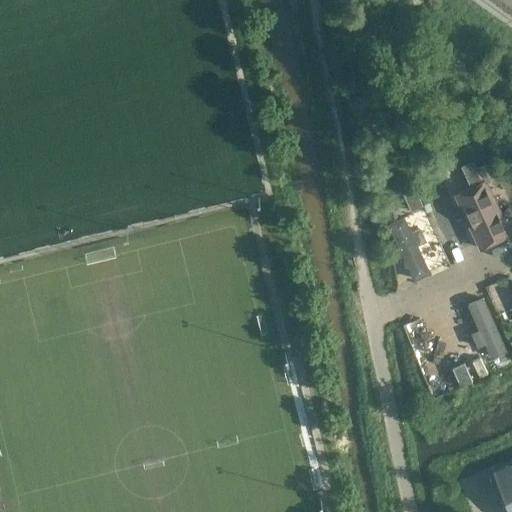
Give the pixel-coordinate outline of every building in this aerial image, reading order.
[(472,161),(461,166),(469,184),(481,179),(472,161)] [(482,183),(453,196),(478,251),(507,237),(482,183)] [(414,187),(402,193),(410,211),(422,205),(414,187)] [(441,267),(417,212),(387,225),(412,280),(441,267)] [(511,270),(496,278),(511,313),(511,270)] [(479,352),(454,297),(425,310),(450,365),(479,352)] [(472,381),(464,363),(451,368),(460,386),(472,381)] [(511,511),(511,463),(493,471),(509,511),(511,511)]
